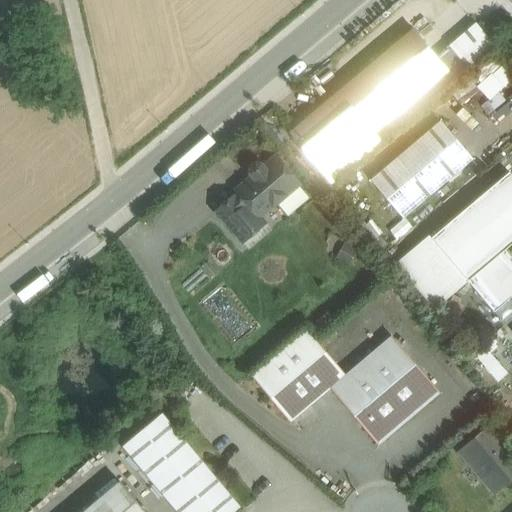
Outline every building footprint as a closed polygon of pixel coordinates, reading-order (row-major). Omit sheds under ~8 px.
[(413,31),(376,62),(410,102),(447,71),(435,57),(413,31)] [(448,46),(435,57),(447,71),(460,60),(448,46)] [(376,62),(290,134),(324,174),(410,102),(376,62)] [(440,122),(371,181),(403,218),(472,159),(440,122)] [(276,157),(263,168),(260,165),(255,164),(250,169),(250,173),(253,177),(236,191),(240,195),(259,218),(260,218),(299,185),(276,157)] [(511,176),(509,173),(431,238),(432,239),(467,281),(468,282),(511,244),(511,176)] [(240,195),(218,214),(243,242),(265,223),(260,218),(259,218),(240,195)] [(432,239),(399,266),(435,308),(467,281),(432,239)] [(345,375),(306,329),(251,376),(290,423),(330,389),(345,375)] [(439,393),(391,337),(345,375),(330,389),(378,445),(439,393)] [(118,441),(170,511),(230,511),(233,510),(160,410),(118,441)] [(511,455),(489,428),(461,452),(495,492),(511,477),(511,455)] [(144,511),(120,482),(83,511),(144,511)]
